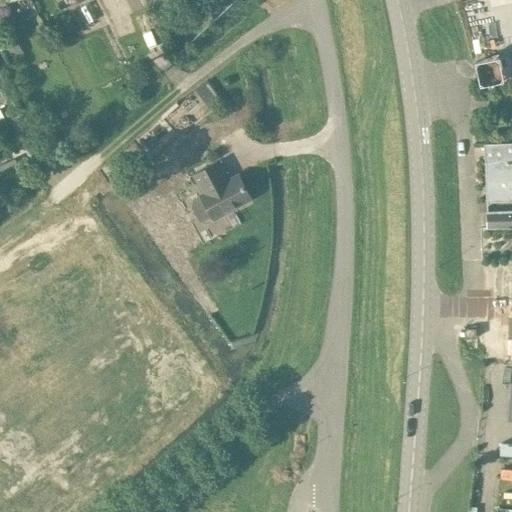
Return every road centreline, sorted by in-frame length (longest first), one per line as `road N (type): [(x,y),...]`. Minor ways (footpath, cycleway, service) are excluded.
road 1 (secondary): [(395,0),(420,156),(423,238),(408,511)]
road 2 (unclassified): [(323,476),(342,174),(315,0)]
road 3 (residential): [(82,511),(49,384),(0,322)]
road 4 (track): [(41,171),(61,187),(174,95)]
road 5 (residential): [(174,95),(315,0)]
